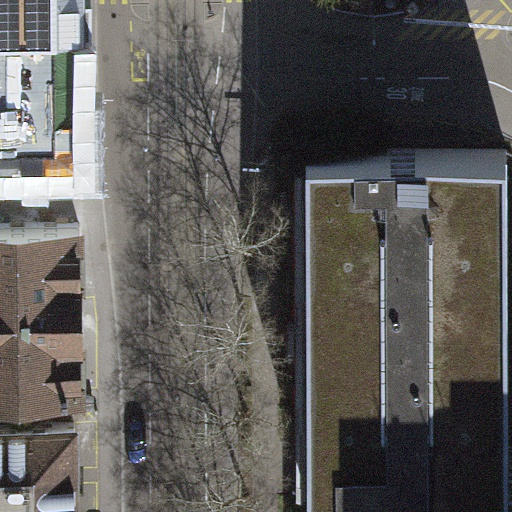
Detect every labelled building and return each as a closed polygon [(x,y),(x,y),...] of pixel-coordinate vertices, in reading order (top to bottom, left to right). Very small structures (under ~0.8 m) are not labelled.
[(0,0),(0,27),(78,27),(78,22),(89,21),(88,0),(0,0)] [(0,153),(79,153),(79,129),(90,129),(90,98),(78,98),(78,27),(0,27),(0,153)] [(316,494),(489,493),(509,493),(508,470),(507,147),(306,149),(308,467),(308,494),(316,494)] [(0,388),(80,388),(79,222),(0,221),(0,388)] [(75,511),(75,421),(0,422),(0,511),(75,511)] [(488,511),(489,493),(316,494),(315,511),(488,511)]
